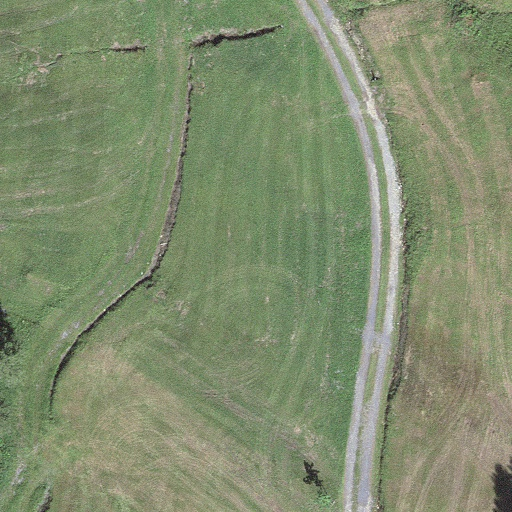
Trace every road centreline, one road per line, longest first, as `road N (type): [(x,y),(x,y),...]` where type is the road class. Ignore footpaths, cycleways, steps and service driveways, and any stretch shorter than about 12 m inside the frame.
road 1 (track): [(17,511),(30,473),(32,390),(44,354),(138,246),(150,214),(166,127),(171,0)]
road 2 (track): [(310,0),(369,114),(387,210),(358,511)]
